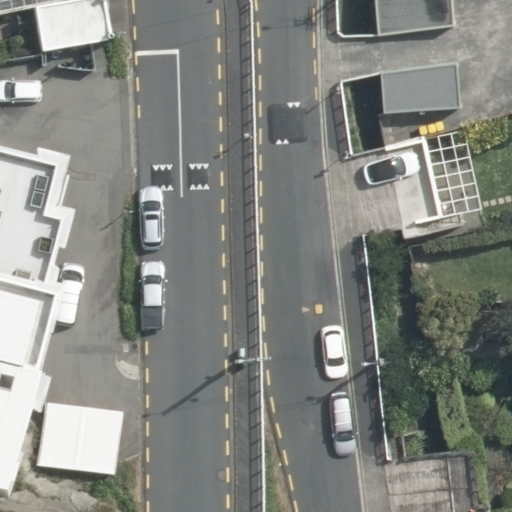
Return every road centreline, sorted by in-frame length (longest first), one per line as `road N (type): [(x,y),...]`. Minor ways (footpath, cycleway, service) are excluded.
road 1 (residential): [(335,511),(276,0)]
road 2 (tertiary): [(191,0),(204,511)]
